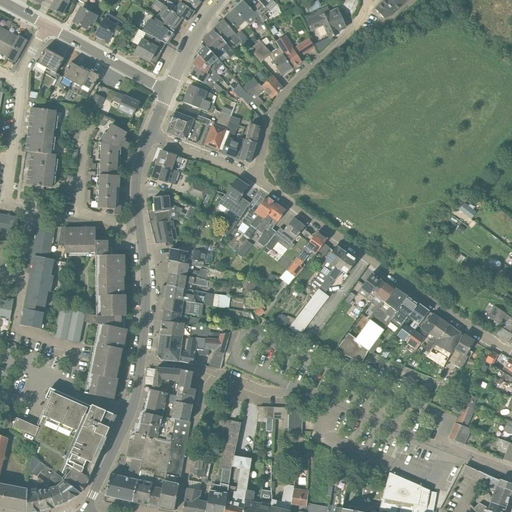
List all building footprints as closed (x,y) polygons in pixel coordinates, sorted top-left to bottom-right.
[(61,16),(70,0),(55,0),(50,9),(61,16)] [(90,13),(92,8),(86,4),(87,0),(79,0),(79,1),(85,4),(83,8),(82,8),(74,23),(86,29),(89,23),(92,25),(96,17),(90,13)] [(182,0),(196,10),(201,3),(197,0),(182,0)] [(407,0),(386,0),(376,10),(384,18),(392,15),(407,0)] [(253,12),(243,1),(235,9),(247,22),(249,26),(250,26),(256,21),(258,26),(263,23),(256,10),(253,12)] [(307,6),(310,12),(322,6),(320,1),(307,6)] [(187,22),(194,12),(180,2),(174,12),(164,5),(164,6),(183,19),(187,22)] [(263,23),(269,18),(266,15),(269,12),(265,8),(260,2),(254,7),(256,10),(263,23)] [(174,31),(183,19),(164,6),(155,19),(174,31)] [(318,11),(304,17),(311,32),(323,26),(329,39),(340,34),(339,31),(346,28),(337,8),(320,16),(318,11)] [(247,22),(235,9),(226,18),(237,30),(245,21),(249,26),(247,22)] [(166,45),(175,32),(174,31),(155,19),(152,17),(142,31),(146,33),(149,36),(166,45)] [(122,24),(111,18),(109,22),(104,20),(96,35),(108,42),(113,34),(116,36),(120,29),(122,24)] [(236,46),(242,41),(236,35),(223,20),(215,28),(226,41),(229,38),(236,46)] [(273,26),(269,29),(273,36),(278,33),(273,26)] [(235,55),(227,44),(214,29),(211,32),(211,33),(203,42),(204,44),(218,60),(226,53),(230,59),(235,55)] [(17,37),(7,31),(2,42),(21,52),(27,41),(18,36),(17,37)] [(236,35),(242,41),(246,37),(241,31),(236,35)] [(157,60),(166,45),(149,36),(146,33),(135,53),(155,65),(158,60),(157,60)] [(292,69),(302,62),(293,48),(289,42),(286,38),(276,44),(279,48),(292,69)] [(121,48),(128,45),(126,39),(119,42),(121,48)] [(309,39),(298,46),(304,56),(315,49),(309,39)] [(271,53),(260,41),(249,50),(261,63),(271,54),(275,60),(272,62),(281,76),(292,69),(279,48),(271,53)] [(15,63),(21,52),(2,42),(0,44),(0,53),(7,57),(6,58),(15,63)] [(223,65),(218,60),(204,44),(201,47),(203,49),(197,55),(199,57),(208,67),(209,66),(211,68),(215,72),(223,65)] [(55,52),(49,49),(48,50),(45,49),(38,62),(47,67),(55,52)] [(55,52),(47,67),(57,72),(64,59),(61,58),(62,56),(55,52)] [(208,67),(199,57),(193,65),(194,66),(194,65),(209,74),(208,75),(215,83),(220,78),(218,75),(215,72),(211,68),(209,66),(208,67)] [(71,63),(63,77),(72,82),(81,66),(74,63),(73,64),(71,63)] [(214,85),(215,84),(215,83),(208,75),(209,74),(194,65),(194,66),(195,66),(189,75),(212,89),(214,85)] [(82,88),(83,86),(89,71),(81,66),(72,82),(82,88)] [(91,91),(99,76),(97,75),(98,73),(90,69),(89,71),(83,86),(91,91)] [(262,80),(267,76),(263,70),(258,74),(262,80)] [(273,77),(261,87),(265,91),(272,99),(283,89),(273,77)] [(251,91),(247,95),(252,101),(259,108),(263,103),(258,97),(261,94),(265,91),(261,87),(258,84),(255,87),(251,91)] [(214,107),(215,105),(211,103),(214,95),(207,92),(190,85),(187,94),(204,101),(209,103),(214,107)] [(241,99),(242,99),(247,106),(252,101),(247,95),(242,89),(239,85),(236,88),(232,92),(239,99),(241,99)] [(98,112),(104,98),(96,94),(89,108),(98,112)] [(124,97),(117,94),(113,101),(121,104),(118,110),(132,117),(138,103),(124,97)] [(212,114),(214,107),(209,103),(204,101),(187,94),(183,103),(207,112),(212,114)] [(48,110),(49,106),(43,106),(43,109),(31,108),(29,119),(55,122),(56,111),(48,110)] [(221,113),(231,117),(233,111),(223,107),(221,113)] [(212,120),(177,108),(167,133),(196,144),(204,124),(210,127),(212,120)] [(229,122),(231,117),(221,113),(219,118),(229,122)] [(53,133),(55,122),(29,119),(28,130),(53,133)] [(234,157),(240,142),(233,140),(238,125),(229,122),(226,128),(230,129),(221,153),(234,158),(234,157)] [(127,150),(130,144),(122,140),(127,133),(112,124),(101,143),(99,209),(115,209),(114,215),(120,215),(121,206),(115,206),(116,188),(119,188),(120,176),(117,176),(118,148),(119,145),(127,150)] [(256,143),(261,127),(251,124),(246,140),(256,143)] [(218,149),(226,130),(213,126),(206,144),(218,149)] [(52,144),(53,133),(28,130),(26,140),(52,144)] [(256,143),(246,140),(241,139),(240,142),(234,157),(250,164),(256,143)] [(30,152),(50,154),(52,144),(26,140),(25,151),(30,152)] [(183,173),(188,160),(161,151),(156,164),(183,173)] [(54,166),(56,155),(50,154),(30,152),(29,163),(54,166)] [(53,177),(54,166),(29,163),(28,173),(53,177)] [(183,173),(156,164),(152,178),(172,184),(176,171),(183,174),(183,173)] [(52,188),(53,177),(28,173),(26,185),(38,186),(38,190),(43,191),(44,187),(52,188)] [(227,193),(220,203),(232,211),(241,216),(248,206),(238,200),(248,185),(237,177),(230,188),(227,193)] [(204,197),(208,188),(194,183),(191,192),(204,197)] [(170,206),(169,196),(154,198),(156,214),(170,211),(175,210),(175,213),(179,215),(180,211),(175,208),(174,206),(170,206)] [(251,208),(242,222),(249,227),(244,233),(250,238),(256,230),(276,204),(266,197),(255,211),(251,208)] [(473,216),(478,208),(465,199),(460,206),(473,216)] [(276,204),(256,230),(262,234),(257,242),(264,248),(266,246),(277,232),(272,228),(277,222),(278,222),(286,211),(276,204)] [(190,206),(185,217),(191,220),(196,209),(190,206)] [(171,222),(170,211),(156,214),(157,224),(161,244),(174,242),(174,241),(177,240),(175,228),(174,229),(173,221),(171,222)] [(0,232),(14,235),(18,218),(2,214),(0,223),(0,232)] [(277,232),(266,246),(272,251),(278,243),(287,250),(289,247),(292,249),(294,245),(292,243),(305,227),(294,219),(284,231),(280,228),(277,232)] [(53,238),(55,227),(35,224),(34,229),(37,230),(36,235),(53,238)] [(233,228),(228,225),(223,233),(230,238),(235,230),(233,228)] [(65,228),(65,254),(95,253),(108,253),(108,241),(95,241),(95,227),(65,228)] [(297,258),(287,271),(291,275),(296,278),(303,269),(300,266),(304,263),(303,262),(308,257),(312,259),(316,253),(324,244),(327,240),(317,233),(297,258)] [(51,248),(53,238),(36,235),(34,245),(51,248)] [(244,235),(240,240),(245,244),(249,239),(244,235)] [(316,253),(322,257),(329,248),(324,244),(316,253)] [(49,258),(51,248),(34,245),(32,255),(49,258)] [(207,253),(207,247),(196,245),(195,250),(194,250),(194,253),(170,249),(169,261),(171,261),(189,265),(203,267),(204,262),(207,253)] [(321,286),(346,253),(336,246),(326,260),(322,267),(326,270),(324,273),(322,272),(312,287),(317,291),(321,286)] [(346,275),(357,261),(346,253),(321,286),(327,291),(335,280),(335,281),(342,272),(346,275)] [(53,269),(54,260),(49,259),(49,258),(32,255),(31,256),(34,257),(33,262),(35,263),(35,266),(53,269)] [(123,296),(124,277),(125,277),(125,256),(99,256),(99,276),(97,276),(97,297),(100,297),(100,316),(86,313),(84,322),(103,326),(102,329),(99,344),(98,344),(91,374),(93,375),(90,393),(85,392),(85,394),(114,400),(119,379),(117,379),(123,350),(124,350),(128,330),(120,329),(119,317),(125,317),(125,296),(123,296)] [(169,273),(206,280),(207,270),(200,269),(200,272),(188,270),(189,265),(171,261),(169,273)] [(53,279),(54,276),(51,276),(53,269),(35,266),(33,273),(36,274),(36,276),(53,279)] [(193,285),(207,287),(208,280),(206,280),(169,273),(167,286),(185,289),(185,284),(193,285)] [(385,283),(373,273),(362,288),(370,294),(367,299),(371,303),(385,283)] [(274,284),(277,276),(271,274),(268,282),(274,284)] [(51,289),(53,279),(36,276),(34,284),(32,283),(31,285),(51,289)] [(253,292),(258,285),(252,280),(247,287),(253,292)] [(384,302),(395,287),(387,281),(385,283),(371,303),(375,305),(371,310),(375,313),(384,302)] [(51,292),(51,289),(31,285),(29,295),(46,299),(48,292),(51,292)] [(192,291),(185,290),(185,289),(167,286),(165,299),(203,305),(211,306),(213,306),(215,295),(206,293),(192,291)] [(384,302),(391,307),(386,313),(392,318),(408,296),(395,287),(384,302)] [(326,302),(331,297),(320,289),(315,294),(326,302)] [(356,296),(351,292),(345,300),(350,304),(356,296)] [(323,307),(326,302),(315,294),(312,299),(323,307)] [(45,308),(46,299),(29,295),(27,305),(29,305),(29,306),(35,307),(36,306),(45,308)] [(401,328),(404,323),(410,316),(418,304),(408,296),(392,318),(390,321),(394,324),(401,328)] [(0,318),(10,321),(14,300),(8,299),(7,302),(1,301),(0,303),(0,318)] [(201,316),(203,305),(165,299),(164,311),(182,313),(201,316)] [(319,312),(323,307),(312,299),(308,304),(319,312)] [(316,317),(319,312),(308,304),(304,308),(316,317)] [(429,312),(418,304),(410,316),(416,320),(409,327),(404,323),(401,328),(401,329),(395,337),(404,344),(405,343),(406,344),(415,331),(414,331),(429,312)] [(267,308),(264,305),(261,307),(261,306),(255,311),(260,317),(266,312),(265,310),(267,308)] [(34,311),(35,307),(29,306),(28,310),(26,310),(25,315),(43,319),(44,313),(34,311)] [(498,323),(505,312),(495,306),(489,318),(498,323)] [(67,341),(73,311),(66,309),(60,308),(54,338),(60,340),(67,341)] [(312,322),(316,317),(304,308),(301,313),(312,322)] [(73,342),(79,312),(73,311),(67,341),(73,342)] [(191,320),(181,319),(182,313),(164,311),(162,322),(211,327),(211,326),(199,325),(200,319),(191,318),(191,320)] [(308,326),(312,322),(301,313),(297,318),(308,326)] [(429,334),(439,319),(432,314),(421,329),(423,331),(420,335),(415,331),(406,344),(416,351),(428,334),(429,334)] [(41,329),(43,319),(25,315),(24,320),(22,320),(21,325),(41,329)] [(290,327),(293,323),(294,322),(291,320),(292,319),(282,315),(278,323),(289,328),(290,327)] [(305,331),(308,326),(297,318),(294,322),(293,323),(305,331)] [(429,353),(435,344),(449,326),(439,319),(429,334),(433,337),(424,349),(429,353)] [(384,331),(372,321),(356,341),(368,349),(384,331)] [(220,334),(210,333),(211,327),(162,322),(160,335),(182,337),(221,340),(223,334),(220,334)] [(301,336),(305,331),(293,323),(290,327),(301,336)] [(451,354),(461,334),(449,326),(435,344),(446,351),(442,358),(447,361),(450,354),(451,354)] [(509,343),(511,337),(511,334),(501,327),(496,335),(509,343)] [(182,337),(179,362),(194,365),(195,354),(196,349),(214,350),(225,353),(231,332),(223,334),(221,340),(182,337)] [(344,355),(356,339),(348,334),(335,351),(344,355)] [(469,359),(473,353),(469,350),(474,342),(463,335),(455,351),(461,354),(454,365),(461,369),(468,358),(469,359)] [(160,361),(179,362),(182,337),(161,336),(157,357),(160,361)] [(491,365),(496,355),(491,352),(485,362),(491,365)] [(511,360),(509,359),(504,367),(502,371),(511,377),(511,360)] [(178,391),(182,370),(156,368),(153,386),(159,387),(161,385),(168,387),(168,390),(174,391),(178,391)] [(194,396),(196,389),(190,388),(193,372),(182,370),(178,391),(178,393),(194,396)] [(431,393),(436,381),(426,376),(421,389),(431,393)] [(167,393),(152,390),(151,393),(150,400),(148,400),(147,405),(145,411),(172,418),(177,395),(167,393)] [(189,422),(194,396),(178,393),(178,391),(174,391),(168,390),(167,393),(177,395),(172,418),(176,419),(189,422)] [(115,421),(53,393),(38,427),(16,419),(18,415),(8,411),(4,426),(11,430),(10,432),(36,445),(43,435),(62,445),(97,461),(115,421)] [(468,395),(464,405),(473,409),(477,399),(468,395)] [(237,451),(252,453),(259,406),(247,404),(243,431),(247,431),(245,444),(238,444),(237,451)] [(473,409),(464,405),(462,410),(459,415),(456,422),(467,428),(475,410),(473,409)] [(266,423),(267,419),(267,407),(259,407),(257,422),(266,423)] [(275,419),(275,407),(267,407),(267,419),(266,423),(266,432),(272,432),(272,419),(275,419)] [(283,420),(283,408),(275,407),(275,419),(283,420)] [(172,418),(145,411),(145,413),(144,413),(142,421),(141,421),(139,426),(141,427),(139,431),(136,431),(135,433),(134,433),(135,433),(135,434),(148,437),(142,462),(133,502),(148,505),(158,452),(169,454),(176,419),(172,418)] [(301,427),(301,414),(290,414),(290,420),(290,433),(297,433),(297,427),(301,427)] [(182,466),(191,422),(189,422),(176,419),(169,454),(167,463),(182,466)] [(231,471),(241,423),(232,421),(229,435),(222,434),(219,445),(226,447),(221,469),(223,469),(220,486),(212,484),(211,490),(210,490),(207,502),(205,511),(224,511),(226,503),(227,500),(226,500),(231,471)] [(448,439),(461,443),(464,436),(468,438),(471,429),(467,428),(456,422),(448,438),(448,439)] [(142,462),(148,437),(135,434),(134,436),(133,436),(131,436),(130,437),(130,439),(125,457),(132,458),(132,459),(142,462)] [(0,508),(5,509),(9,486),(0,484),(0,470),(7,439),(0,435),(0,508)] [(80,493),(90,478),(87,476),(73,468),(59,460),(56,457),(60,451),(58,450),(62,445),(43,435),(36,445),(32,458),(64,481),(64,482),(80,493)] [(511,463),(511,444),(509,443),(501,440),(500,443),(502,444),(501,448),(507,450),(503,459),(511,463)] [(90,478),(97,461),(62,445),(58,450),(60,451),(56,457),(59,460),(73,468),(87,476),(90,478)] [(159,507),(163,486),(167,463),(169,454),(158,452),(148,505),(159,507)] [(253,457),(235,455),(235,458),(233,466),(241,467),(236,492),(234,491),(232,501),(227,500),(226,503),(224,511),(243,511),(245,501),(247,490),(253,457)] [(32,458),(29,469),(28,474),(37,477),(38,477),(50,487),(55,497),(60,505),(66,503),(80,493),(64,482),(64,481),(32,458)] [(133,502),(142,462),(132,459),(128,478),(110,474),(105,495),(133,502)] [(208,478),(211,463),(207,462),(207,461),(192,459),(189,475),(208,478)] [(174,511),(182,466),(167,463),(163,486),(159,507),(174,511)] [(479,472),(465,465),(462,472),(462,473),(482,484),(491,497),(494,498),(492,503),(506,507),(511,491),(511,484),(496,479),(479,471),(479,472)] [(27,511),(35,511),(42,511),(38,492),(38,481),(38,477),(37,477),(28,474),(29,469),(26,468),(24,477),(27,478),(27,489),(27,490),(27,511)] [(407,481),(389,473),(385,488),(362,484),(361,484),(364,485),(362,498),(381,501),(381,503),(382,503),(379,511),(410,511),(399,510),(407,481)] [(56,507),(52,498),(55,497),(50,487),(38,477),(38,481),(38,492),(42,511),(56,507)] [(425,511),(429,493),(430,491),(407,481),(399,510),(410,511),(425,511)] [(290,511),(295,490),(295,489),(294,488),(294,486),(285,484),(282,502),(272,500),(271,502),(271,507),(269,511),(290,511)] [(504,511),(506,507),(492,503),(494,498),(491,497),(482,484),(470,506),(474,511),(504,511)] [(19,511),(27,511),(27,490),(27,489),(9,486),(5,509),(19,511)] [(205,511),(207,502),(200,500),(202,490),(187,488),(182,511),(205,511)] [(304,511),(307,504),(309,491),(295,489),(295,490),(290,511),(304,511)] [(256,511),(259,504),(259,503),(251,501),(251,499),(254,500),(255,492),(247,490),(245,501),(246,501),(243,511),(256,511)] [(272,500),(271,491),(262,490),(262,492),(259,503),(259,504),(256,511),(269,511),(271,507),(271,502),(272,500)] [(379,511),(382,503),(381,503),(378,511),(360,511),(348,510),(347,511),(379,511)]
